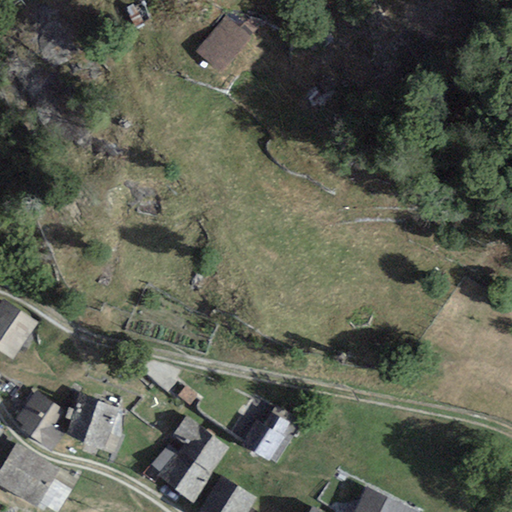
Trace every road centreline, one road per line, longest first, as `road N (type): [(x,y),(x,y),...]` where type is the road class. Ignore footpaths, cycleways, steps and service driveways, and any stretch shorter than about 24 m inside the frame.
road 1 (track): [(0,289),(83,337),(262,385),(406,405),(511,432)]
road 2 (track): [(170,511),(114,475),(50,456),(0,409)]
